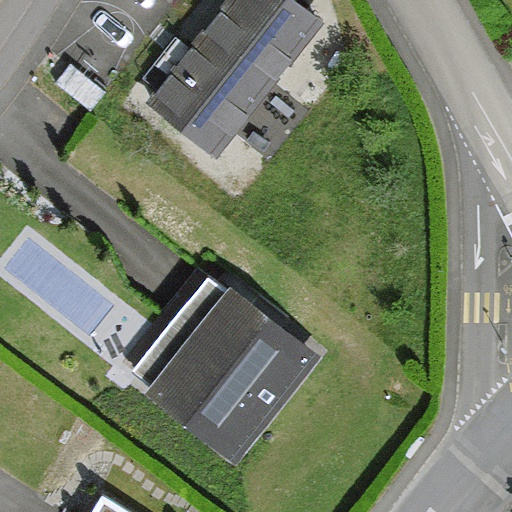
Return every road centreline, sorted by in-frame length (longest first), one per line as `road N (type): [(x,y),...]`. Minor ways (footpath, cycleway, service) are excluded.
road 1 (residential): [(511,170),(491,203),(477,283),(473,507)]
road 2 (residential): [(511,168),(413,0)]
